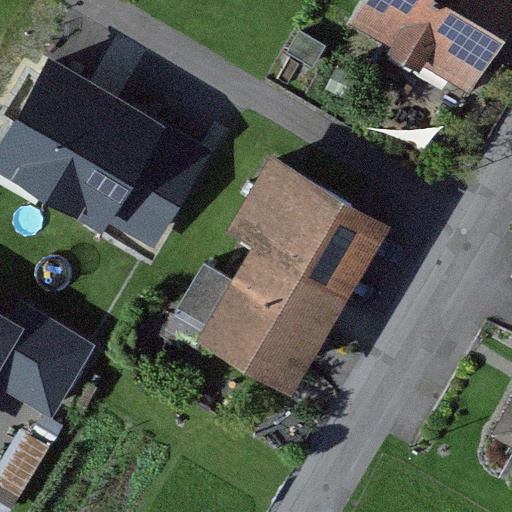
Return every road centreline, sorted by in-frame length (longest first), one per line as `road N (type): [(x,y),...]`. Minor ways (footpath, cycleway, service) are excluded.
road 1 (residential): [(492,214),(121,0)]
road 2 (residential): [(492,214),(322,511)]
